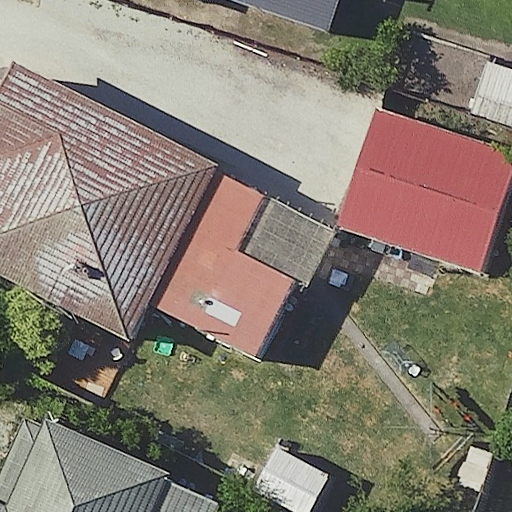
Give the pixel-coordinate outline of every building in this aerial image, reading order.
[(194,0),(218,0),(357,42),(370,0),(165,0),(192,8),(194,0)] [(511,58),(488,118),(511,127),(511,58)] [(349,233),(50,91),(0,195),(0,275),(163,354),(181,315),(286,366),(349,233)] [(511,154),(398,111),(354,227),(511,286),(511,154)] [(0,511),(246,511),(37,423),(0,509),(0,511)]
